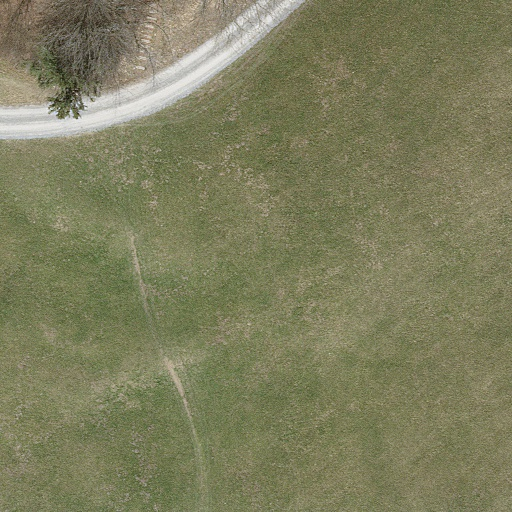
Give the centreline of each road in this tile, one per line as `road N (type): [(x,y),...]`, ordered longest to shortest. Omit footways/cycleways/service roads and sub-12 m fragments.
road 1 (track): [(0,124),(100,119),(147,96)]
road 2 (track): [(147,96),(259,0)]
